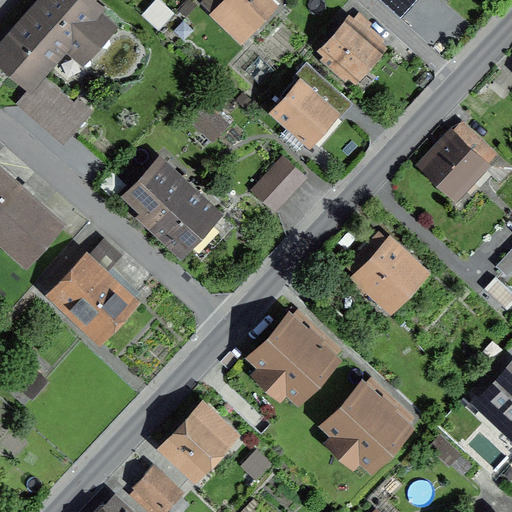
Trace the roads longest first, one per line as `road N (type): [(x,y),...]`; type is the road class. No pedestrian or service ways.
road 1 (residential): [(461,83),(230,329)]
road 2 (residential): [(230,329),(0,125)]
road 3 (residential): [(230,329),(60,511)]
road 4 (residential): [(461,83),(368,0)]
